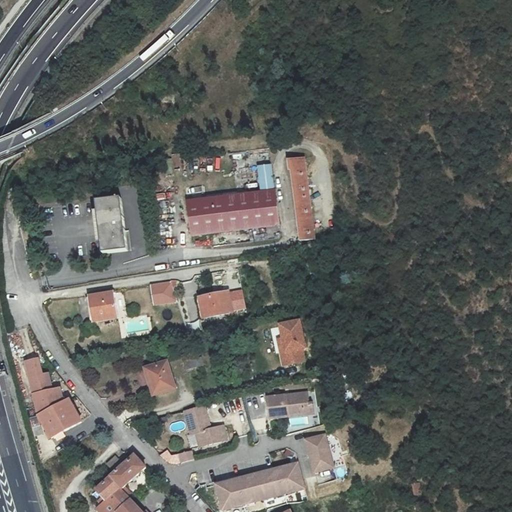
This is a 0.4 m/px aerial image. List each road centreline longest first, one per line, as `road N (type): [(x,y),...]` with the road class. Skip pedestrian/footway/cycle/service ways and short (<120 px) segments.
road 1 (residential): [(8,209),(12,275),(61,363),(197,511)]
road 2 (motorway): [(0,151),(135,68),(206,0)]
road 3 (track): [(107,422),(276,376)]
road 4 (track): [(22,299),(178,275)]
road 5 (motorway): [(0,115),(85,0)]
